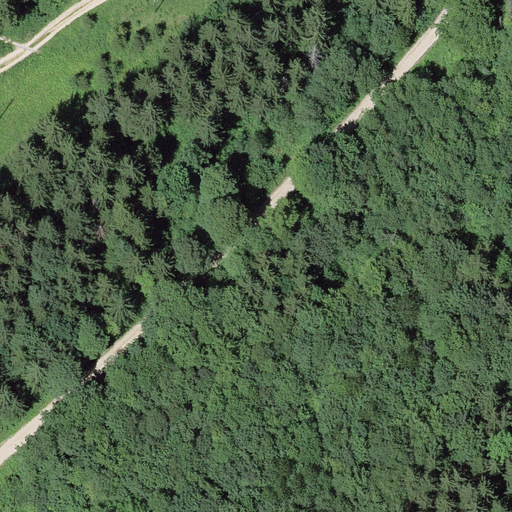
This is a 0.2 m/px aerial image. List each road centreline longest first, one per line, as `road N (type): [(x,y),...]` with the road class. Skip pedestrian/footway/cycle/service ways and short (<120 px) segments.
road 1 (track): [(463,0),(94,381),(0,462)]
road 2 (track): [(123,0),(0,78)]
